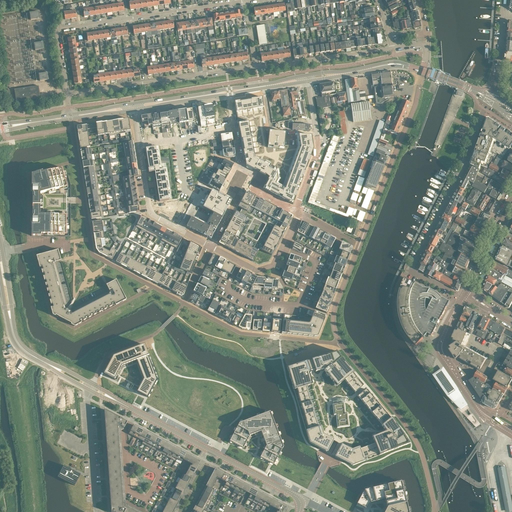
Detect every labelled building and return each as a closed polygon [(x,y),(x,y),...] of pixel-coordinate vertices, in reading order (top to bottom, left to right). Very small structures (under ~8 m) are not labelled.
[(411,11),(417,9),(414,1),(408,3),(411,11)] [(396,3),(389,7),(391,11),(402,5),(401,3),(399,4),(398,2),(396,3)] [(411,12),(413,20),(413,21),(419,20),(417,11),(411,12)] [(38,12),(30,13),(31,20),(39,19),(38,12)] [(395,17),(392,17),(392,21),(394,27),(396,27),(396,28),(401,27),(400,20),(396,20),(395,17)] [(264,25),(256,26),(257,28),(257,29),(259,45),(267,43),(266,36),(270,35),(269,27),(268,27),(268,24),(264,25)] [(382,43),(383,42),(382,41),(382,40),(381,34),(378,35),(377,29),(374,30),(375,32),(375,34),(377,44),(382,43)] [(42,42),(34,43),(35,50),(43,49),(42,42)] [(372,73),(373,81),(380,80),(381,86),(392,85),(391,74),(390,71),(372,73)] [(47,73),(39,74),(40,81),(48,80),(47,73)] [(348,102),(360,101),(359,94),(357,78),(345,80),(348,102)] [(319,84),(321,96),(316,97),(318,109),(331,107),(329,95),(335,94),(333,82),(319,84)] [(391,98),(391,97),(394,97),(392,85),(381,86),(373,87),(375,103),(380,105),(391,98)] [(38,86),(15,89),(16,101),(40,98),(38,86)] [(297,88),(287,90),(291,115),(291,116),(294,115),(294,116),(298,115),(295,99),(299,98),(297,88)] [(10,90),(3,91),(5,103),(11,102),(10,90)] [(270,93),(268,93),(268,95),(268,96),(269,103),(270,103),(271,114),(290,111),(287,90),(281,91),(274,91),(275,92),(270,93)] [(345,92),(336,93),(338,106),(338,105),(338,104),(341,104),(342,103),(342,101),(347,100),(345,92)] [(398,105),(400,105),(399,108),(406,111),(410,103),(402,99),(400,104),(399,104),(398,105)] [(371,120),(369,102),(351,104),(353,122),(371,120)] [(212,105),(204,106),(207,126),(215,124),(212,105)] [(204,106),(198,107),(201,127),(207,126),(204,106)] [(242,111),(236,112),(238,123),(248,121),(249,127),(250,132),(251,137),(252,143),(253,148),(254,153),(244,155),(246,165),(269,177),(264,186),(266,187),(264,189),(271,193),(272,191),(275,193),(274,194),(282,199),(283,197),(286,198),(285,200),(291,203),(292,201),(294,201),(298,189),(297,189),(298,186),(299,187),(303,176),(302,176),(303,173),(304,173),(306,169),(305,169),(306,166),(307,167),(311,156),(310,155),(311,153),(312,153),(313,148),(311,135),(299,134),(301,146),(284,145),(286,132),(269,131),(268,143),(267,143),(264,123),(266,122),(264,107),(258,108),(253,109),(247,110),(242,111)] [(192,108),(186,109),(188,123),(194,122),(192,108)] [(396,111),(397,112),(395,116),(399,118),(401,114),(405,116),(406,111),(399,108),(398,110),(396,110),(396,111)] [(186,109),(177,111),(179,123),(184,122),(186,129),(189,129),(189,127),(188,123),(186,109)] [(177,111),(168,112),(170,122),(170,124),(179,123),(177,111)] [(339,111),(342,135),(347,134),(346,123),(344,111),(339,111)] [(168,112),(159,113),(161,124),(170,122),(168,112)] [(159,113),(151,115),(152,124),(153,127),(161,126),(161,124),(159,113)] [(393,118),(394,119),(393,121),(401,124),(405,116),(401,114),(399,118),(395,116),(395,117),(394,117),(393,118)] [(152,124),(151,115),(141,116),(142,122),(148,121),(148,125),(152,124)] [(477,145),(470,164),(479,169),(480,166),(487,169),(493,157),(495,158),(497,154),(503,158),(508,151),(511,145),(511,133),(489,118),(486,118),(479,139),(479,140),(477,145)] [(396,132),(397,133),(401,124),(393,121),(393,122),(390,121),(390,120),(387,119),(385,123),(389,125),(388,129),(390,129),(390,130),(394,131),(394,132),(396,133),(396,132)] [(368,154),(373,156),(385,122),(380,120),(378,125),(368,154)] [(97,128),(96,123),(77,126),(78,134),(88,132),(87,129),(97,128)] [(232,132),(231,124),(215,127),(216,135),(232,132)] [(88,132),(78,134),(79,141),(89,139),(88,132)] [(232,132),(220,134),(221,142),(233,140),(232,132)] [(89,139),(79,141),(80,148),(90,147),(89,139)] [(233,140),(221,142),(222,150),(234,148),(234,146),(234,142),(233,142),(233,140)] [(134,149),(133,141),(123,143),(125,150),(134,149)] [(119,166),(115,144),(110,145),(107,146),(104,146),(99,147),(109,216),(126,214),(120,172),(128,170),(127,165),(125,165),(119,166)] [(156,147),(145,148),(149,173),(155,172),(159,201),(169,200),(164,170),(167,170),(166,163),(158,164),(156,147)] [(235,154),(234,148),(222,150),(223,157),(224,157),(229,158),(235,157),(235,154)] [(136,156),(134,149),(125,150),(126,157),(136,156)] [(377,149),(375,155),(378,156),(376,161),(384,165),(387,157),(384,156),(385,152),(377,149)] [(132,164),(137,163),(136,156),(124,158),(125,165),(127,165),(128,170),(133,169),(132,164)] [(492,162),(491,163),(500,168),(503,170),(511,174),(511,164),(507,162),(504,160),(497,156),(494,163),(492,162)] [(224,159),(221,164),(222,165),(231,169),(234,164),(224,159)] [(375,162),(367,184),(376,188),(385,166),(375,162)] [(129,176),(122,177),(122,178),(139,175),(137,163),(132,164),(133,169),(128,170),(129,176)] [(483,167),(480,172),(482,173),(495,180),(507,187),(509,182),(511,179),(498,171),(500,168),(491,163),(488,170),(485,168),(483,167)] [(231,169),(222,165),(219,170),(228,175),(231,169)] [(475,179),(477,175),(479,171),(479,169),(473,166),(470,165),(463,178),(473,184),(473,183),(475,180),(475,179)] [(66,214),(40,214),(40,194),(67,186),(62,167),(43,173),(42,171),(31,174),(31,187),(33,187),(33,190),(32,190),(32,192),(33,192),(32,218),(32,220),(32,222),(31,222),(31,236),(41,236),(41,235),(40,234),(66,234),(66,214)] [(219,170),(218,170),(216,175),(225,180),(228,175),(219,170)] [(511,174),(503,170),(501,173),(511,179),(511,176),(511,174)] [(211,173),(208,178),(211,179),(222,185),(225,180),(216,175),(212,173),(211,173)] [(139,175),(122,178),(123,183),(134,182),(134,176),(139,175)] [(486,177),(484,179),(477,175),(475,179),(475,180),(502,196),(502,195),(506,188),(486,177)] [(468,183),(472,186),(473,184),(463,178),(459,186),(464,190),(468,183)] [(208,185),(219,191),(222,185),(211,179),(208,185)] [(472,186),(481,191),(485,193),(499,201),(502,196),(475,180),(473,183),(473,184),(472,186)] [(464,197),(461,195),(462,193),(465,194),(466,191),(464,190),(459,186),(455,193),(464,197)] [(481,193),(481,192),(474,188),(471,193),(479,197),(481,193)] [(213,190),(204,207),(212,212),(222,217),(232,200),(213,190)] [(246,191),(241,202),(250,206),(255,196),(246,191)] [(455,193),(452,200),(460,204),(462,200),(465,202),(466,199),(464,197),(455,193)] [(469,197),(476,202),(479,197),(471,193),(469,197)] [(260,198),(255,196),(250,206),(255,208),(260,198)] [(466,201),(474,206),(476,202),(469,197),(466,201)] [(265,201),(260,198),(255,208),(260,211),(265,201)] [(488,202),(482,198),(479,203),(485,207),(488,202)] [(499,202),(492,198),(489,203),(496,206),(499,202)] [(181,223),(191,205),(185,201),(184,203),(181,202),(182,200),(167,202),(161,212),(162,213),(162,212),(165,214),(164,214),(165,215),(165,214),(168,216),(171,218),(172,217),(175,218),(174,219),(178,221),(181,222),(181,223)] [(445,213),(455,218),(457,214),(459,209),(456,207),(458,203),(452,200),(445,213)] [(270,203),(265,201),(260,211),(264,213),(270,203)] [(250,206),(241,202),(238,207),(242,209),(244,210),(247,211),(250,206)] [(274,206),(270,203),(264,213),(269,216),(274,206)] [(496,206),(489,203),(487,207),(493,211),(496,206)] [(139,212),(138,205),(126,207),(127,213),(136,212),(139,212)] [(279,209),(274,206),(269,216),(274,218),(279,209)] [(481,211),(473,207),(470,212),(478,217),(481,211)] [(284,211),(279,209),(274,218),(279,221),(284,211)] [(236,211),(233,216),(243,221),(246,216),(245,216),(242,214),(240,213),(236,211)] [(288,213),(284,211),(279,221),(283,223),(283,222),(284,221),(288,213)] [(222,217),(212,212),(212,213),(213,213),(208,223),(207,222),(206,224),(205,223),(204,226),(190,219),(186,226),(194,230),(194,229),(204,235),(211,239),(215,230),(216,229),(217,227),(218,224),(218,225),(222,217)] [(481,215),(479,218),(487,222),(489,218),(490,216),(483,212),(481,215)] [(293,216),(288,213),(284,221),(289,223),(293,216)] [(455,218),(445,213),(442,219),(446,221),(450,223),(451,219),(454,220),(455,218)] [(141,229),(147,218),(144,217),(141,215),(140,218),(136,226),(141,229)] [(475,215),(471,223),(484,230),(487,222),(479,218),(475,215)] [(233,216),(231,221),(241,226),(243,221),(233,216)] [(458,216),(455,222),(462,226),(462,227),(466,229),(470,231),(472,232),(480,237),(484,230),(471,223),(460,217),(458,216)] [(149,219),(147,218),(141,229),(146,232),(152,221),(149,219)] [(437,228),(441,230),(445,232),(449,223),(442,219),(437,228)] [(105,226),(104,220),(92,222),(93,228),(105,226)] [(309,224),(301,220),(297,232),(303,235),(309,224)] [(356,220),(351,234),(356,236),(361,222),(356,220)] [(154,222),(152,221),(146,232),(151,234),(157,223),(154,222)] [(231,221),(228,225),(238,231),(241,226),(231,221)] [(289,223),(284,221),(283,222),(283,223),(282,224),(280,228),(285,231),(289,223)] [(455,231),(458,225),(454,222),(452,225),(450,229),(455,231)] [(162,226),(157,223),(151,234),(156,237),(161,240),(164,234),(159,232),(162,226)] [(309,225),(309,224),(303,235),(309,238),(309,237),(314,227),(311,225),(309,224),(309,225)] [(228,225),(226,230),(231,233),(235,236),(238,231),(228,225)] [(282,236),(285,231),(280,228),(275,225),(272,230),(282,236)] [(172,232),(162,226),(159,232),(164,234),(161,240),(167,243),(172,232)] [(314,240),(320,230),(314,227),(309,237),(314,240)] [(441,230),(437,228),(434,235),(440,238),(442,233),(447,236),(448,234),(441,230)] [(460,234),(455,231),(450,229),(448,234),(447,236),(443,242),(452,247),(453,248),(455,244),(458,245),(459,244),(473,253),(477,246),(459,236),(460,234)] [(466,229),(463,234),(478,243),(480,237),(472,232),(470,231),(466,229)] [(226,230),(222,236),(227,239),(228,238),(229,236),(230,236),(231,233),(226,230)] [(282,236),(272,230),(269,235),(279,240),(282,236)] [(325,233),(320,230),(314,240),(320,243),(325,233)] [(154,242),(132,231),(124,246),(166,268),(168,263),(170,260),(171,258),(174,253),(159,245),(161,240),(162,238),(158,235),(156,237),(154,242)] [(177,234),(172,232),(167,243),(171,245),(177,234)] [(325,245),(330,236),(325,233),(320,242),(325,245)] [(182,237),(177,234),(171,245),(176,248),(182,237)] [(277,245),(279,240),(269,235),(267,240),(277,245)] [(227,239),(222,236),(219,243),(224,246),(227,239)] [(229,248),(234,238),(229,236),(228,238),(227,239),(224,246),(229,248)] [(325,245),(331,248),(336,238),(330,236),(325,245)] [(105,238),(95,240),(96,249),(98,251),(102,248),(106,245),(105,238)] [(239,241),(234,238),(229,248),(233,251),(239,241)] [(502,245),(510,250),(511,251),(511,242),(505,239),(502,245)] [(274,250),(277,245),(267,240),(264,245),(274,250)] [(202,248),(189,241),(186,247),(200,253),(202,248)] [(238,253),(243,243),(239,241),(233,251),(238,253)] [(295,242),(292,249),(303,253),(305,247),(304,247),(295,242)] [(342,242),(339,250),(340,250),(350,254),(351,249),(352,247),(350,246),(342,242)] [(439,249),(445,252),(442,259),(453,266),(453,265),(465,272),(468,265),(448,254),(452,247),(443,242),(439,249)] [(248,246),(243,243),(238,253),(243,256),(248,246)] [(429,244),(426,251),(428,252),(431,254),(433,250),(438,252),(439,249),(439,248),(435,247),(435,246),(429,244)] [(473,253),(459,244),(458,245),(455,244),(453,248),(461,252),(471,258),(473,253)] [(272,255),(274,250),(264,245),(262,250),(271,255),(272,255)] [(253,248),(248,246),(243,256),(248,258),(253,248)] [(511,252),(501,246),(500,249),(495,259),(505,265),(511,268),(511,252)] [(200,253),(186,247),(184,252),(186,253),(198,258),(200,253)] [(461,252),(453,248),(452,247),(448,254),(468,265),(471,258),(461,252)] [(102,248),(98,251),(99,253),(107,257),(112,248),(111,248),(110,252),(102,248)] [(117,251),(112,248),(107,257),(112,260),(117,251)] [(258,251),(253,248),(248,258),(253,261),(258,251)] [(258,251),(253,261),(256,262),(255,262),(259,264),(264,262),(259,249),(258,251)] [(262,250),(259,249),(264,262),(269,261),(270,258),(271,255),(262,250)] [(58,250),(36,256),(53,314),(75,326),(126,299),(116,280),(106,285),(109,290),(112,289),(115,294),(112,296),(111,294),(71,314),(70,313),(71,311),(66,309),(65,311),(64,310),(51,263),(49,264),(48,261),(54,259),(55,262),(61,260),(58,250)] [(347,260),(350,254),(340,250),(338,257),(347,260)] [(436,257),(426,251),(420,261),(420,262),(421,263),(426,265),(429,267),(432,262),(433,263),(436,257)] [(120,253),(116,262),(121,265),(126,256),(120,253)] [(186,253),(184,258),(196,263),(198,258),(186,253)] [(214,268),(220,257),(213,253),(212,256),(210,260),(208,264),(214,268)] [(126,256),(121,265),(126,267),(131,259),(132,256),(127,254),(126,256)] [(290,254),(288,260),(299,264),(301,258),(290,254)] [(336,256),(333,263),(344,267),(347,260),(338,257),(336,256)] [(196,263),(184,258),(182,257),(180,262),(182,263),(194,268),(196,263)] [(225,260),(220,257),(214,268),(215,268),(215,267),(220,269),(221,269),(225,260)] [(432,277),(438,265),(442,259),(436,257),(433,263),(432,262),(429,267),(426,274),(432,277)] [(136,261),(131,259),(126,267),(132,270),(136,261)] [(438,265),(446,270),(453,273),(463,278),(465,272),(453,265),(453,266),(442,259),(438,265)] [(225,260),(221,269),(231,274),(236,266),(229,262),(225,260)] [(288,260),(286,265),(296,269),(297,270),(299,264),(288,260)] [(491,269),(488,274),(502,282),(506,275),(508,276),(511,270),(510,269),(494,260),(491,269)] [(141,264),(136,261),(132,270),(136,273),(141,264)] [(194,268),(182,263),(180,268),(192,273),(194,268)] [(341,274),(344,267),(333,263),(331,270),(332,270),(341,274)] [(421,263),(420,265),(418,269),(426,274),(429,267),(426,265),(421,263)] [(141,264),(136,273),(141,275),(146,266),(141,264)] [(146,266),(141,275),(147,278),(152,267),(147,264),(146,266)] [(296,269),(286,265),(284,271),(294,275),(296,269)] [(432,277),(440,281),(445,284),(452,288),(455,280),(443,275),(446,270),(438,265),(432,277)] [(152,267),(147,278),(152,281),(157,270),(158,270),(152,267)] [(247,271),(241,268),(236,277),(242,280),(247,271)] [(210,279),(213,274),(205,269),(202,275),(210,279)] [(157,270),(152,281),(157,284),(158,283),(163,273),(157,270)] [(163,273),(157,284),(158,283),(162,285),(168,275),(169,273),(164,270),(163,273)] [(329,278),(339,282),(341,274),(332,270),(329,278)] [(443,275),(455,280),(461,283),(463,278),(446,270),(443,275)] [(252,274),(247,271),(242,280),(241,281),(247,284),(252,274)] [(294,275),(284,271),(282,277),(291,280),(294,275)] [(252,287),(257,277),(252,274),(247,284),(251,286),(252,287)] [(167,288),(173,277),(168,275),(162,285),(167,288)] [(488,275),(486,281),(494,285),(497,280),(488,275)] [(502,282),(511,287),(511,278),(508,276),(506,275),(502,282)] [(214,283),(201,276),(198,282),(208,287),(210,284),(213,286),(214,283)] [(172,290),(178,280),(173,277),(167,288),(172,290)] [(252,287),(263,288),(265,278),(262,278),(262,277),(257,277),(252,287)] [(339,282),(329,278),(328,277),(325,284),(336,289),(339,282)] [(263,288),(272,289),(273,279),(270,278),(267,278),(265,278),(263,288)] [(407,331),(410,335),(409,336),(410,336),(413,340),(417,344),(417,345),(418,343),(422,339),(423,338),(424,338),(425,338),(425,337),(424,337),(424,336),(426,334),(436,322),(438,323),(439,321),(439,320),(449,302),(443,299),(442,298),(442,297),(440,295),(439,294),(437,293),(436,292),(435,291),(434,290),(433,290),(431,289),(430,289),(429,288),(428,288),(426,288),(425,288),(423,287),(415,284),(416,283),(415,282),(414,282),(406,278),(406,279),(404,284),(403,284),(404,284),(402,289),(401,289),(402,290),(401,295),(400,295),(401,295),(400,300),(399,300),(400,300),(400,306),(399,306),(400,306),(400,311),(400,312),(401,315),(400,315),(401,315),(401,316),(402,320),(402,321),(404,326),(407,331),(406,331),(407,331)] [(276,279),(273,279),(272,289),(277,290),(278,289),(283,289),(283,287),(280,281),(278,281),(279,279),(276,279)] [(177,293),(182,282),(178,280),(172,290),(177,293)] [(452,288),(458,291),(461,283),(455,280),(452,288)] [(177,293),(176,294),(182,297),(188,284),(183,281),(182,282),(177,293)] [(483,289),(487,293),(488,293),(491,288),(492,288),(493,286),(485,281),(482,289),(483,289)] [(205,291),(208,293),(210,290),(197,283),(194,291),(202,295),(205,291)] [(492,296),(500,302),(509,287),(508,287),(501,283),(497,288),(492,296)] [(336,289),(325,284),(323,290),(334,294),(336,289)] [(492,296),(497,288),(493,286),(492,288),(491,288),(488,293),(492,296)] [(511,292),(511,290),(511,289),(509,287),(500,302),(504,305),(511,292)] [(320,297),(331,302),(331,301),(333,297),(333,295),(334,294),(323,290),(322,291),(322,292),(322,293),(321,295),(320,297)] [(193,291),(191,295),(192,295),(189,300),(196,304),(198,300),(202,302),(205,298),(193,291)] [(318,303),(328,307),(330,303),(331,302),(320,297),(319,299),(318,303)] [(212,313),(214,314),(220,303),(213,300),(207,310),(212,313)] [(315,308),(315,309),(326,313),(326,312),(327,311),(327,310),(327,309),(328,309),(327,309),(328,308),(328,307),(318,303),(317,305),(315,308)] [(227,309),(220,305),(215,314),(219,316),(219,317),(222,318),(227,309)] [(462,314),(470,318),(473,311),(466,307),(462,314)] [(283,322),(282,334),(287,334),(288,334),(292,335),(293,335),(298,335),(303,336),(304,336),(308,336),(308,337),(309,337),(314,337),(315,337),(316,337),(317,337),(317,336),(318,336),(318,335),(319,334),(320,331),(322,326),(324,321),(326,316),(308,308),(307,312),(314,314),(310,325),(283,322)] [(230,322),(235,313),(227,309),(222,318),(225,320),(226,320),(230,322)] [(238,326),(242,328),(246,329),(246,328),(250,329),(252,315),(247,315),(250,310),(247,310),(243,318),(238,326)] [(466,327),(473,329),(479,314),(473,311),(470,318),(467,324),(466,327)] [(243,315),(237,312),(236,315),(235,314),(231,322),(238,327),(238,326),(243,318),(242,318),(243,315)] [(470,318),(462,314),(460,320),(467,324),(470,318)] [(269,331),(271,316),(265,316),(265,319),(264,319),(262,331),(269,331)] [(272,320),(271,332),(279,332),(281,317),(278,316),(278,320),(272,320)] [(490,320),(483,317),(479,325),(478,327),(485,331),(490,320)] [(258,320),(253,320),(252,330),(257,330),(257,328),(260,329),(261,320),(258,320)] [(490,320),(481,338),(486,340),(495,323),(490,320)] [(491,343),(495,336),(500,325),(495,323),(486,340),(491,343)] [(495,336),(500,339),(506,328),(500,325),(495,336)] [(451,340),(452,341),(450,346),(448,348),(455,359),(458,357),(458,358),(464,347),(463,347),(464,346),(465,346),(471,334),(464,331),(456,328),(451,340)] [(511,331),(506,328),(498,343),(502,345),(506,340),(509,335),(511,337),(511,331)] [(511,343),(506,340),(502,345),(504,346),(505,344),(511,348),(510,350),(511,351),(511,350),(511,343)] [(113,356),(104,374),(116,381),(118,378),(131,385),(130,388),(132,389),(133,386),(138,389),(137,392),(148,397),(157,380),(144,345),(113,356)] [(476,370),(477,371),(484,375),(491,362),(464,347),(458,358),(477,368),(476,370)] [(498,361),(500,362),(511,369),(511,350),(511,351),(506,359),(501,356),(498,361)] [(352,373),(354,371),(352,372),(350,370),(352,369),(351,368),(344,360),(343,361),(341,358),(342,357),(339,354),(338,355),(336,353),(337,352),(337,351),(327,354),(327,356),(324,357),(324,355),(315,358),(315,360),(312,361),(312,359),(311,359),(315,372),(323,369),(337,386),(344,380),(352,373)] [(315,372),(311,359),(287,367),(289,375),(291,375),(292,378),(290,379),(292,386),(294,385),(295,389),(293,389),(294,390),(296,389),(306,386),(312,384),(309,374),(315,372)] [(511,369),(500,362),(498,365),(505,369),(503,372),(511,376),(511,369)] [(444,367),(432,375),(447,396),(461,410),(468,405),(444,367)] [(511,379),(511,377),(500,371),(501,370),(495,367),(489,377),(491,378),(494,380),(497,382),(507,388),(511,379)] [(469,381),(469,382),(480,398),(481,398),(487,394),(487,393),(480,383),(482,382),(484,383),(488,377),(484,375),(477,371),(477,372),(476,372),(476,373),(475,374),(474,375),(474,376),(474,377),(470,380),(469,380),(469,381)] [(352,373),(344,380),(348,383),(355,377),(352,373)] [(351,388),(359,382),(355,377),(348,383),(351,388)] [(44,378),(43,396),(67,409),(75,394),(44,378)] [(355,392),(362,386),(359,382),(351,388),(355,392)] [(493,388),(503,394),(507,388),(497,382),(493,388)] [(308,391),(306,386),(296,389),(298,394),(308,391)] [(481,398),(482,400),(483,403),(493,408),(496,408),(503,394),(493,388),(490,393),(489,394),(488,393),(487,394),(481,398)] [(361,400),(369,394),(365,389),(357,396),(361,400)] [(309,396),(308,391),(298,394),(299,399),(309,396)] [(365,404),(373,398),(369,394),(361,400),(365,404)] [(311,401),(309,396),(299,399),(301,404),(311,401)] [(368,409),(376,402),(373,398),(365,404),(368,409)] [(312,407),(311,401),(301,404),(302,410),(303,410),(312,407)] [(372,413),(379,406),(376,402),(368,409),(372,413)] [(333,405),(334,415),(336,415),(338,428),(349,426),(347,413),(345,413),(344,403),(333,405)] [(375,417),(383,410),(379,406),(372,413),(375,417)] [(314,412),(312,407),(303,410),(304,415),(314,412)] [(120,418),(104,409),(111,509),(111,511),(137,511),(127,506),(125,510),(123,509),(121,471),(118,429),(120,429),(123,429),(127,422),(122,420),(120,418)] [(379,421),(386,415),(383,410),(375,417),(379,421)] [(239,423),(230,441),(243,448),(247,441),(249,442),(251,437),(260,434),(265,448),(260,457),(272,464),(274,464),(279,453),(283,447),(270,411),(239,423)] [(316,417),(314,412),(304,415),(306,420),(316,417)] [(390,419),(386,415),(379,421),(382,425),(390,419)] [(317,422),(316,417),(306,420),(305,420),(307,425),(317,422)] [(386,431),(372,437),(375,443),(378,453),(379,455),(380,455),(379,454),(382,452),(383,454),(394,450),(393,448),(396,447),(397,448),(410,443),(409,443),(408,444),(406,441),(407,440),(404,435),(402,435),(400,433),(402,432),(398,426),(397,427),(395,425),(396,424),(394,421),(393,422),(391,419),(392,418),(392,417),(390,419),(382,425),(381,426),(386,431)] [(319,427),(317,422),(307,425),(308,431),(319,427)] [(133,425),(129,433),(134,436),(138,428),(133,425)] [(323,434),(321,427),(319,427),(308,431),(306,431),(306,432),(308,431),(309,435),(307,435),(309,442),(311,443),(312,442),(314,443),(314,445),(323,450),(324,448),(327,450),(326,451),(327,452),(334,439),(323,434)] [(138,428),(134,436),(138,439),(143,430),(138,428)] [(143,430),(138,439),(143,441),(148,433),(143,430)] [(143,441),(142,443),(147,446),(153,435),(148,433),(143,441)] [(147,446),(152,448),(157,438),(153,435),(147,446)] [(157,438),(152,448),(156,451),(162,440),(157,438)] [(162,440),(156,451),(161,453),(167,443),(162,440)] [(167,443),(161,453),(166,456),(172,445),(167,443)] [(375,443),(370,445),(373,455),(378,453),(375,443)] [(360,449),(359,446),(352,449),(342,444),(335,456),(353,465),(364,461),(363,459),(360,449)] [(172,445),(166,456),(171,459),(176,448),(172,445)] [(370,445),(365,447),(368,457),(373,455),(370,445)] [(368,457),(365,447),(360,449),(363,459),(368,457)] [(176,461),(177,459),(181,450),(176,448),(171,459),(176,461)] [(182,461),(183,459),(186,453),(181,450),(177,459),(182,461)] [(186,453),(183,459),(187,462),(191,455),(186,453)] [(191,455),(187,462),(192,464),(196,458),(191,455)] [(192,464),(191,465),(191,466),(197,468),(201,461),(196,458),(192,464)] [(81,474),(64,465),(62,469),(58,477),(64,480),(74,486),(81,474)] [(191,465),(190,465),(188,470),(194,473),(197,468),(191,466),(191,465)] [(216,479),(217,477),(220,471),(215,468),(211,476),(216,479)] [(185,475),(191,478),(194,473),(188,470),(185,475)] [(222,480),(225,473),(220,471),(217,477),(222,480)] [(185,475),(183,473),(180,478),(189,483),(191,478),(185,475)] [(226,482),(230,476),(225,473),(222,480),(226,482)] [(217,479),(216,479),(211,476),(208,481),(215,484),(217,479)] [(229,489),(230,487),(234,479),(230,476),(226,482),(224,487),(229,489)] [(506,477),(501,477),(506,506),(511,506),(506,477)] [(189,483),(180,478),(178,483),(186,488),(189,483)] [(230,487),(234,489),(235,490),(239,481),(234,479),(230,487)] [(206,486),(212,489),(215,484),(208,481),(206,486)] [(234,489),(233,492),(238,494),(244,484),(239,481),(235,490),(234,489)] [(407,511),(401,481),(364,490),(357,503),(355,507),(363,511),(407,511)] [(176,482),(173,487),(175,488),(184,492),(186,488),(178,483),(176,482)] [(244,484),(238,494),(243,497),(246,492),(248,493),(251,487),(249,486),(244,484)] [(214,490),(212,489),(206,486),(203,491),(212,495),(214,490)] [(250,494),(248,499),(253,502),(254,500),(258,491),(253,489),(251,487),(248,493),(250,494)] [(184,492),(175,488),(173,493),(181,497),(184,492)] [(212,495),(203,491),(201,495),(209,500),(212,495)] [(254,500),(253,502),(257,504),(258,502),(259,502),(263,494),(258,491),(254,500)] [(181,497),(173,493),(170,497),(179,502),(181,497)] [(257,504),(262,507),(264,505),(263,505),(268,496),(263,494),(259,502),(258,502),(257,504)] [(211,501),(209,500),(201,495),(198,500),(209,506),(211,501)] [(263,505),(264,505),(268,507),(270,505),(269,505),(273,499),(268,496),(263,505)] [(179,502),(170,497),(168,502),(176,507),(179,502)] [(273,499),(269,505),(270,505),(274,507),(277,501),(273,499)] [(204,510),(206,511),(209,506),(198,500),(196,505),(204,509),(204,510)] [(277,501),(274,507),(279,510),(282,504),(277,501)] [(176,507),(168,502),(165,507),(174,511),(176,507)]
